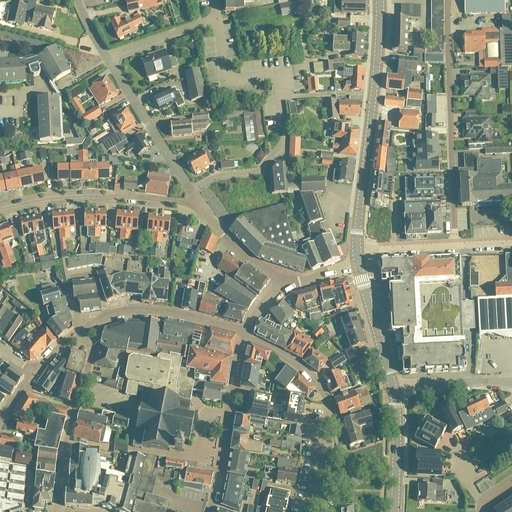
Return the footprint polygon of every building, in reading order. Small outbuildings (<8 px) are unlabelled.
[(164,6),(163,4),(162,0),(128,0),(126,1),(128,13),(164,6)] [(223,0),(224,9),(224,11),(224,13),(244,12),(244,8),(244,3),(253,3),(252,0),(223,0)] [(357,0),(342,0),(342,15),(357,15),(357,13),(365,14),(366,1),(357,1),(357,0)] [(504,0),(463,0),(464,15),(504,14),(504,0)] [(431,11),(444,11),(444,2),(431,2),(431,11)] [(25,3),(17,4),(14,3),(12,3),(7,23),(22,26),(27,6),(25,5),(25,3)] [(393,35),(408,35),(408,18),(421,18),(421,5),(402,5),(401,18),(393,18),(393,35)] [(29,16),(28,23),(32,24),(32,25),(42,27),(42,30),(50,31),(55,10),(36,6),(34,17),(29,16)] [(444,11),(431,11),(431,19),(444,20),(444,11)] [(122,23),(119,18),(111,22),(113,27),(112,27),(119,39),(129,34),(130,36),(135,33),(134,32),(135,31),(133,28),(143,23),(140,17),(139,17),(138,14),(133,16),(134,19),(130,21),(129,20),(122,23)] [(502,17),(502,29),(511,28),(511,17),(502,17)] [(350,20),(338,19),(338,28),(350,29),(350,20)] [(444,20),(431,19),(431,28),(442,28),(442,21),(444,21),(444,20)] [(431,37),(442,37),(442,28),(431,28),(431,37)] [(501,67),(511,66),(511,29),(511,30),(511,28),(502,29),(483,30),(484,33),(464,34),(465,53),(485,52),(485,67),(501,67)] [(0,30),(0,37),(46,50),(48,42),(0,30)] [(359,34),(359,36),(349,35),(348,40),(334,39),(334,45),(364,47),(365,37),(363,36),(363,34),(359,34)] [(408,35),(393,35),(392,51),(407,51),(408,35)] [(442,37),(431,37),(431,45),(442,45),(442,37)] [(364,47),(334,45),(333,52),(347,53),(347,57),(363,58),(364,47)] [(431,45),(431,48),(431,54),(442,54),(442,45),(431,45)] [(39,57),(38,58),(25,62),(5,63),(0,63),(0,83),(26,83),(26,75),(29,75),(32,75),(34,77),(39,76),(40,73),(39,67),(41,66),(42,65),(53,83),(71,72),(70,71),(71,66),(66,65),(60,54),(61,50),(59,49),(56,49),(55,47),(39,57)] [(149,59),(142,62),(147,78),(171,70),(164,51),(148,56),(149,59)] [(398,76),(398,77),(409,78),(410,76),(408,76),(408,72),(416,73),(417,67),(425,67),(424,56),(414,55),(414,60),(400,60),(398,76)] [(323,63),(324,73),(333,72),(332,65),(332,62),(323,63)] [(343,79),(350,80),(364,81),(365,69),(344,69),(344,64),(332,65),(333,72),(343,72),(343,79)] [(508,90),(507,83),(508,82),(507,68),(490,69),(490,75),(497,75),(498,91),(508,90)] [(185,73),(188,87),(204,84),(201,70),(185,73)] [(409,78),(398,77),(388,76),(387,90),(403,91),(403,90),(404,91),(408,88),(408,86),(409,86),(409,78)] [(488,76),(463,78),(464,96),(476,95),(476,100),(489,99),(488,76)] [(89,89),(94,98),(111,87),(106,78),(93,85),(94,86),(89,89)] [(364,81),(350,80),(350,84),(344,83),(344,91),(349,91),(349,92),(363,92),(364,81)] [(207,98),(204,84),(188,87),(191,101),(207,98)] [(80,86),(69,93),(73,100),(84,93),(80,86)] [(117,96),(111,87),(94,98),(99,106),(104,103),(105,103),(117,96)] [(178,91),(176,92),(175,88),(170,91),(170,90),(153,98),(159,111),(176,103),(178,108),(185,105),(178,91)] [(425,103),(427,103),(427,102),(426,102),(426,94),(422,94),(423,91),(408,90),(408,100),(407,100),(407,101),(425,103)] [(38,98),(40,142),(61,141),(58,97),(38,98)] [(404,100),(385,98),(385,107),(404,108),(404,100)] [(336,101),(326,101),(328,120),(338,119),(336,101)] [(427,103),(425,103),(407,101),(406,108),(420,109),(418,130),(425,131),(427,106),(427,103)] [(360,102),(340,103),(340,115),(360,115),(360,102)] [(81,117),(86,124),(102,114),(97,106),(81,117)] [(266,140),(265,133),(263,133),(261,120),(262,120),(260,108),(244,110),(243,110),(240,110),(228,111),(225,111),(226,117),(243,115),(244,118),(247,143),(266,140)] [(111,129),(130,117),(124,109),(111,117),(112,119),(107,122),(111,129)] [(417,129),(418,125),(419,113),(400,112),(399,128),(417,129)] [(171,123),(172,137),(192,135),(192,130),(206,129),(209,125),(208,114),(206,115),(206,114),(204,114),(192,115),(193,122),(191,122),(191,121),(171,123)] [(115,147),(126,141),(121,134),(135,126),(130,117),(111,129),(115,135),(103,142),(108,151),(115,147)] [(490,142),(488,119),(463,120),(464,138),(476,138),(477,142),(490,142)] [(86,125),(90,132),(96,129),(95,126),(92,121),(86,125)] [(342,142),(358,144),(360,131),(349,130),(350,125),(335,123),(333,137),(343,138),(342,142)] [(79,139),(66,140),(66,146),(82,145),(85,139),(78,124),(73,126),(79,139)] [(379,124),(376,149),(387,150),(389,134),(390,129),(390,125),(379,124)] [(412,147),(438,146),(437,134),(412,135),(412,147)] [(131,144),(129,145),(126,141),(115,147),(119,154),(125,150),(127,153),(134,148),(138,155),(149,149),(142,136),(130,143),(131,144)] [(358,144),(342,142),(341,145),(333,144),(333,149),(341,150),(340,154),(356,157),(358,144)] [(413,159),(438,158),(438,146),(412,147),(413,159)] [(0,158),(5,158),(12,154),(12,151),(2,150),(0,149),(0,158)] [(45,149),(39,150),(41,160),(47,159),(45,149)] [(206,149),(202,152),(201,151),(186,160),(195,174),(210,165),(215,162),(206,149)] [(384,173),(387,150),(376,149),(374,169),(374,172),(384,173)] [(84,181),(96,181),(96,180),(96,166),(87,166),(87,158),(88,158),(88,151),(82,152),(84,181)] [(70,167),(71,181),(84,181),(82,152),(78,152),(78,158),(79,158),(79,167),(70,167)] [(334,154),(322,152),(321,159),(333,160),(334,154)] [(499,162),(493,162),(478,163),(478,155),(464,156),(465,170),(458,170),(459,178),(460,178),(461,207),(476,206),(476,205),(511,203),(511,188),(501,189),(500,176),(499,162)] [(413,159),(413,171),(439,170),(438,158),(413,159)] [(272,195),(287,193),(288,194),(302,194),(302,193),(325,192),(324,178),(302,179),(302,183),(287,184),(285,162),(275,163),(270,169),(272,195)] [(353,184),(356,164),(341,162),(340,164),(337,164),(337,168),(340,169),(339,172),(334,171),(333,182),(353,184)] [(32,186),(29,171),(21,173),(19,166),(15,167),(20,188),(32,186)] [(96,166),(96,180),(96,181),(96,180),(109,179),(108,166),(96,166)] [(7,191),(20,188),(15,167),(10,167),(12,175),(4,177),(7,191)] [(71,181),(70,167),(58,167),(58,180),(70,180),(71,181)] [(29,171),(32,186),(32,185),(44,182),(42,169),(29,171)] [(382,195),(384,173),(374,172),(370,208),(387,209),(388,197),(382,196),(382,195)] [(149,175),(146,192),(166,195),(169,178),(149,175)] [(406,191),(406,201),(434,200),(433,196),(439,196),(439,176),(411,177),(412,191),(406,191)] [(124,177),(124,189),(136,190),(137,178),(124,177)] [(312,239),(312,240),(323,266),(340,259),(336,248),(337,246),(335,243),(334,242),(329,232),(323,234),(322,234),(321,233),(318,223),(323,221),(315,196),(315,195),(316,195),(316,194),(295,195),(312,239)] [(404,203),(405,217),(405,223),(402,224),(402,236),(405,235),(405,238),(427,237),(427,235),(441,234),(440,202),(404,203)] [(297,256),(294,244),(291,235),(283,206),(243,218),(242,217),(231,229),(229,231),(245,247),(258,258),(266,262),(303,274),(306,263),(305,259),(297,256)] [(75,227),(73,211),(62,212),(65,239),(70,238),(69,228),(75,227)] [(84,227),(87,227),(87,238),(95,238),(95,211),(84,211),(84,227)] [(95,211),(95,238),(100,238),(100,228),(106,228),(106,211),(95,211)] [(59,229),(60,239),(65,239),(62,212),(51,213),(53,230),(59,229)] [(125,240),(128,213),(117,212),(115,229),(121,229),(120,240),(125,240)] [(128,213),(125,240),(130,241),(131,230),(137,231),(139,215),(128,213)] [(40,215),(30,218),(38,254),(43,252),(42,245),(41,245),(41,242),(45,242),(43,232),(44,231),(40,215)] [(153,233),(152,243),(157,243),(160,217),(149,216),(147,232),(153,233)] [(171,218),(160,217),(157,243),(162,244),(163,234),(169,234),(171,218)] [(33,255),(38,254),(30,218),(19,220),(23,236),(29,235),(31,245),(31,248),(33,255)] [(463,222),(464,233),(472,232),(472,221),(463,222)] [(7,242),(13,240),(9,228),(7,224),(0,227),(0,236),(8,258),(13,257),(11,253),(7,242)] [(207,228),(198,248),(213,254),(219,240),(207,228)] [(4,265),(9,263),(8,258),(0,236),(0,250),(2,257),(4,265)] [(196,247),(197,242),(178,237),(176,242),(180,243),(180,245),(191,248),(192,246),(196,247)] [(301,243),(303,248),(311,270),(323,266),(312,240),(312,239),(301,243)] [(109,245),(100,243),(99,254),(108,255),(109,245)] [(215,292),(221,295),(247,310),(256,298),(255,298),(257,296),(258,297),(265,287),(270,281),(248,265),(245,269),(224,254),(217,263),(219,267),(236,279),(235,280),(236,281),(235,283),(225,277),(215,292)] [(511,333),(511,254),(505,254),(505,255),(506,272),(506,276),(498,284),(495,284),(495,286),(491,287),(491,293),(495,293),(496,299),(487,299),(477,300),(478,319),(479,335),(511,333)] [(94,266),(100,266),(102,255),(99,255),(95,255),(94,256),(94,266)] [(81,256),(79,257),(82,268),(88,267),(86,256),(82,256),(81,256)] [(88,267),(94,266),(94,256),(86,256),(88,267)] [(76,269),(82,268),(79,257),(73,258),(76,269)] [(73,258),(68,259),(70,270),(76,269),(73,258)] [(407,260),(380,261),(380,262),(378,264),(378,268),(381,269),(381,277),(381,282),(390,282),(390,286),(389,287),(389,296),(390,318),(391,334),(395,334),(396,344),(401,344),(401,349),(401,351),(397,351),(397,363),(401,363),(401,365),(402,365),(402,374),(410,374),(419,374),(419,372),(425,372),(425,374),(435,373),(449,372),(459,372),(459,371),(466,371),(463,330),(462,302),(461,280),(460,258),(427,260),(407,261),(407,260)] [(58,261),(60,270),(67,269),(68,271),(70,270),(68,259),(58,261)] [(54,262),(41,264),(42,272),(57,269),(56,262),(54,262)] [(62,284),(70,283),(68,271),(67,269),(60,270),(55,271),(56,278),(62,284)] [(158,279),(145,277),(145,278),(143,297),(142,303),(156,305),(156,302),(167,303),(169,283),(168,283),(170,270),(159,269),(158,279)] [(469,269),(469,287),(478,287),(478,273),(475,273),(475,270),(469,269)] [(143,297),(145,278),(124,275),(113,278),(110,270),(97,274),(100,283),(107,303),(120,299),(120,297),(125,296),(143,297)] [(72,283),(73,291),(74,299),(79,298),(80,313),(90,313),(99,312),(101,311),(94,281),(72,283)] [(354,307),(349,290),(348,288),(348,289),(347,282),(345,281),(335,283),(329,284),(332,295),(333,295),(336,311),(354,307)] [(182,309),(195,312),(197,302),(201,303),(206,285),(200,283),(197,294),(185,292),(182,309)] [(321,295),(319,296),(322,313),(322,314),(336,311),(333,295),(332,295),(329,284),(319,287),(321,295)] [(52,322),(47,325),(58,340),(73,328),(65,297),(60,298),(58,291),(55,291),(53,285),(42,288),(44,294),(40,295),(43,306),(47,305),(48,308),(46,308),(49,319),(51,319),(52,322)] [(322,313),(319,296),(317,287),(292,295),(296,309),(296,310),(310,315),(321,313),(322,313)] [(199,312),(214,317),(218,303),(220,298),(204,295),(199,312)] [(281,328),(284,329),(294,334),(300,323),(283,302),(269,312),(281,328)] [(242,324),(247,311),(218,303),(214,317),(242,324)] [(0,331),(11,315),(0,307),(0,331)] [(341,321),(346,335),(361,331),(355,316),(349,318),(346,311),(334,315),(337,323),(341,321)] [(324,325),(321,313),(310,315),(312,325),(317,329),(320,327),(324,325)] [(22,322),(11,315),(0,331),(0,340),(2,338),(8,342),(22,322)] [(39,317),(33,321),(38,328),(44,324),(39,317)] [(276,345),(284,329),(281,328),(281,329),(261,319),(254,334),(276,345)] [(120,351),(126,353),(127,351),(156,355),(156,352),(160,322),(142,321),(142,322),(128,321),(128,320),(120,323),(120,324),(107,329),(105,328),(100,346),(119,351),(119,352),(120,351)] [(192,341),(196,326),(165,320),(165,322),(160,322),(156,352),(170,354),(180,355),(182,348),(191,350),(192,342),(192,341)] [(191,350),(204,353),(205,351),(232,358),(237,336),(210,329),(196,326),(192,341),(192,342),(191,350)] [(320,327),(317,329),(312,334),(317,339),(325,332),(320,327)] [(46,328),(34,337),(24,329),(11,345),(30,361),(31,361),(35,360),(36,361),(46,349),(56,341),(46,328)] [(276,345),(285,350),(294,335),(293,335),(294,334),(284,329),(276,345)] [(365,344),(361,331),(346,335),(351,349),(346,351),(351,365),(363,361),(358,347),(365,344)] [(295,333),(294,335),(285,350),(302,360),(308,349),(314,344),(314,343),(295,333)] [(249,343),(244,365),(261,367),(262,362),(260,362),(261,360),(268,363),(272,353),(249,343)] [(119,351),(100,346),(94,365),(113,370),(119,351)] [(144,389),(153,391),(152,394),(178,399),(180,399),(180,401),(184,401),(184,402),(190,403),(192,396),(192,391),(204,393),(203,399),(220,402),(223,388),(206,386),(206,384),(194,381),(195,377),(211,380),(211,383),(228,386),(229,377),(227,377),(230,359),(204,353),(191,350),(182,348),(180,355),(170,354),(170,357),(160,355),(157,357),(157,361),(133,357),(129,360),(125,378),(128,383),(126,391),(125,395),(136,397),(137,392),(143,393),(144,389)] [(327,362),(312,350),(303,362),(318,373),(327,362)] [(72,352),(68,366),(67,369),(64,377),(78,381),(85,358),(85,356),(72,352)] [(347,362),(341,353),(329,362),(334,370),(347,362)] [(67,369),(68,366),(58,357),(47,369),(59,379),(64,372),(67,369)] [(364,362),(358,366),(365,376),(371,371),(364,362)] [(244,365),(242,377),(262,380),(263,376),(259,375),(260,368),(244,365)] [(286,391),(292,384),(299,376),(286,366),(274,381),(286,391),(286,390),(286,391)] [(7,373),(3,370),(0,373),(17,386),(24,377),(11,368),(7,373)] [(58,379),(59,379),(47,369),(36,386),(48,393),(57,379),(58,379)] [(340,393),(346,390),(351,388),(346,376),(341,378),(338,371),(324,377),(330,393),(339,390),(340,393)] [(0,387),(11,396),(17,386),(0,373),(0,379),(2,381),(0,383),(0,387)] [(292,384),(305,395),(307,397),(315,389),(299,376),(292,384)] [(64,377),(64,378),(63,377),(58,394),(51,392),(50,397),(56,399),(71,404),(78,381),(64,377)] [(262,380),(242,377),(240,388),(256,391),(257,384),(261,385),(262,380)] [(117,382),(105,379),(103,385),(115,388),(117,382)] [(305,395),(292,384),(286,391),(289,392),(289,394),(288,394),(283,423),(291,424),(302,426),(303,422),(303,419),(301,419),(301,416),(302,413),(304,414),(306,405),(303,405),(305,397),(304,397),(305,395)] [(334,400),(337,408),(369,396),(366,388),(354,392),(348,395),(347,392),(338,395),(339,398),(334,400)] [(144,389),(143,393),(133,447),(142,449),(142,446),(170,451),(170,449),(182,452),(184,444),(185,442),(188,442),(189,443),(191,433),(192,429),(193,425),(195,415),(190,414),(190,411),(191,403),(190,403),(184,402),(184,401),(180,401),(180,399),(178,399),(152,394),(153,391),(144,389)] [(246,405),(269,409),(271,397),(250,394),(250,397),(247,397),(246,405)] [(24,395),(19,403),(34,413),(40,404),(38,403),(24,395)] [(372,404),(369,396),(337,408),(340,416),(354,411),(355,413),(359,411),(359,409),(372,404)] [(493,408),(490,409),(484,396),(464,405),(471,418),(486,411),(487,415),(494,417),(508,411),(504,402),(493,407),(493,408)] [(19,403),(14,412),(29,421),(31,418),(34,413),(19,403)] [(267,420),(269,409),(246,405),(245,413),(247,413),(246,417),(267,420)] [(68,418),(70,413),(46,406),(44,411),(68,418)] [(462,428),(451,408),(440,414),(451,434),(462,428)] [(91,424),(106,428),(111,429),(110,433),(117,434),(118,431),(112,429),(113,425),(127,430),(130,419),(115,415),(114,420),(101,417),(80,412),(77,421),(91,424)] [(360,429),(366,427),(366,429),(372,427),(369,414),(342,422),(345,433),(360,429)] [(66,418),(50,415),(50,416),(48,424),(46,431),(44,431),(43,433),(38,432),(36,440),(35,449),(38,449),(38,450),(57,452),(66,418)] [(267,420),(246,417),(236,416),(234,432),(251,435),(251,433),(249,433),(250,425),(267,428),(268,420),(267,420)] [(446,429),(426,418),(421,427),(422,428),(421,429),(440,439),(440,438),(441,438),(446,429)] [(73,437),(87,441),(91,424),(77,421),(73,437)] [(33,439),(36,440),(38,432),(43,433),(44,431),(46,431),(48,424),(45,424),(44,428),(36,426),(36,427),(19,422),(16,431),(26,433),(25,435),(33,438),(33,439)] [(106,428),(91,424),(87,441),(99,443),(102,444),(106,428)] [(289,435),(301,437),(303,426),(302,426),(291,424),(289,435)] [(364,443),(360,429),(345,433),(349,447),(364,443)] [(439,441),(440,439),(421,429),(420,430),(414,439),(435,450),(440,441),(439,441)] [(269,452),(264,450),(265,446),(248,444),(249,437),(233,434),(230,451),(231,451),(246,454),(246,453),(249,454),(249,453),(263,456),(264,454),(269,455),(269,452)] [(0,445),(4,446),(9,447),(9,449),(13,450),(18,451),(20,441),(1,437),(0,444),(0,445)] [(280,449),(282,442),(270,441),(269,446),(280,449)] [(114,451),(127,453),(128,446),(115,444),(114,451)] [(9,449),(9,447),(4,446),(0,445),(0,464),(9,467),(10,464),(11,464),(13,450),(9,449)] [(69,479),(70,479),(69,492),(65,492),(64,507),(92,509),(93,506),(97,506),(102,507),(102,508),(115,511),(131,511),(145,460),(130,456),(130,458),(100,453),(100,451),(87,450),(87,449),(72,448),(71,463),(70,463),(69,479)] [(55,476),(57,452),(38,450),(36,473),(55,476)] [(229,463),(247,466),(249,454),(246,453),(246,454),(231,451),(231,452),(229,463)] [(439,453),(416,451),(416,464),(441,465),(441,464),(439,464),(439,453)] [(32,456),(17,453),(15,463),(30,466),(32,456)] [(156,458),(146,455),(138,492),(147,495),(152,496),(157,478),(167,480),(168,472),(154,470),(156,458)] [(200,492),(201,486),(210,487),(213,473),(196,471),(197,467),(188,465),(188,463),(167,459),(165,468),(180,471),(180,474),(168,472),(167,480),(172,481),(178,482),(177,487),(180,488),(200,492)] [(247,466),(229,463),(227,473),(245,476),(247,466)] [(9,467),(0,464),(0,511),(21,511),(22,511),(23,507),(23,506),(24,498),(26,469),(9,467)] [(417,476),(440,477),(441,465),(416,464),(418,464),(417,476)] [(278,476),(277,482),(295,485),(297,472),(265,467),(264,474),(278,476)] [(51,504),(54,485),(55,476),(36,473),(34,485),(35,486),(34,489),(33,501),(34,501),(32,509),(43,511),(44,503),(51,504)] [(234,493),(243,495),(247,478),(227,474),(224,490),(235,493),(234,493)] [(418,502),(434,503),(434,502),(444,503),(444,492),(441,492),(441,481),(432,481),(432,487),(419,486),(418,502)] [(289,493),(271,489),(269,499),(268,499),(266,509),(267,509),(266,511),(286,511),(288,503),(287,503),(289,493)] [(235,493),(224,490),(221,506),(237,511),(239,511),(243,495),(234,493),(235,493)] [(167,509),(169,501),(152,496),(147,495),(144,503),(136,502),(133,511),(165,511),(166,509),(167,509)] [(494,511),(511,511),(507,503),(494,511)]
